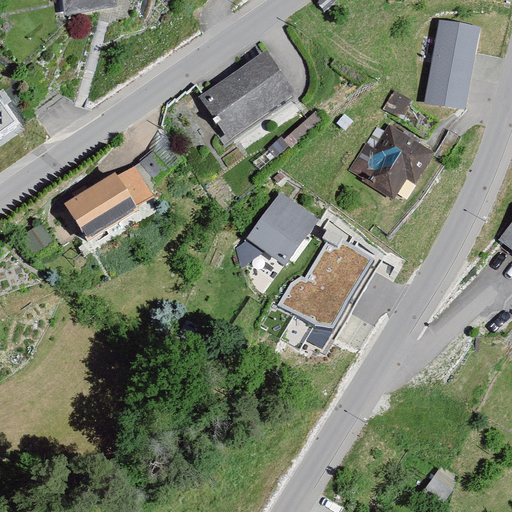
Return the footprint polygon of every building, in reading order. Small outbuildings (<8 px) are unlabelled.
[(113,0),(41,0),(42,4),(61,2),(63,19),(115,13),(113,0)] [(475,32),(439,27),(435,60),(425,58),(422,78),(432,79),(428,107),(463,112),(475,32)] [(291,97),(261,56),(199,101),(229,142),(291,97)] [(0,132),(16,121),(0,98),(0,132)] [(434,158),(387,130),(374,152),(365,147),(350,171),(395,199),(405,182),(415,189),(434,158)] [(150,201),(133,172),(118,181),(116,178),(64,209),(86,247),(105,236),(104,234),(136,215),(134,211),(150,201)] [(318,225),(275,197),(245,243),(288,271),(318,225)] [(53,245),(39,226),(20,240),(33,259),(53,245)] [(511,227),(499,245),(511,254),(511,227)] [(300,307),(358,330),(370,303),(364,301),(375,275),(385,279),(393,261),(339,239),(321,283),(312,279),(300,307)] [(436,466),(427,487),(449,496),(458,475),(436,466)]
